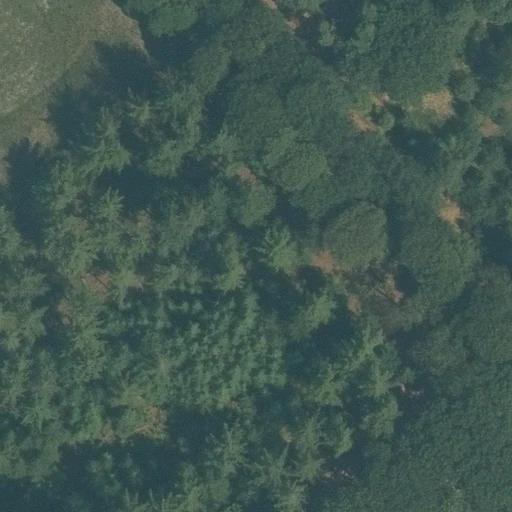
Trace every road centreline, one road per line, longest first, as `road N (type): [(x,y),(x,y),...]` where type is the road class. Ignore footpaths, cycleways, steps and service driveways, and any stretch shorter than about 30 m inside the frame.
road 1 (track): [(185,0),(511,407)]
road 2 (track): [(405,511),(511,422)]
